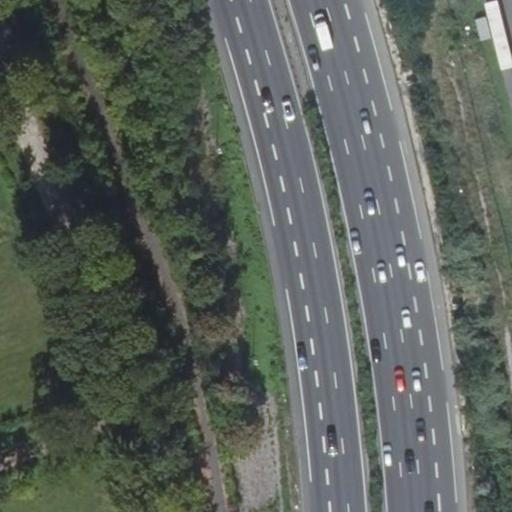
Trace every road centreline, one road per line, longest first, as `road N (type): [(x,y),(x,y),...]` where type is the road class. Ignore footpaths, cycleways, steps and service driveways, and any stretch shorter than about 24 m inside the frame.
road 1 (motorway): [(242,0),(306,245),(339,511)]
road 2 (motorway): [(419,470),(382,234),(320,0)]
road 3 (track): [(430,0),(469,149),(511,405)]
